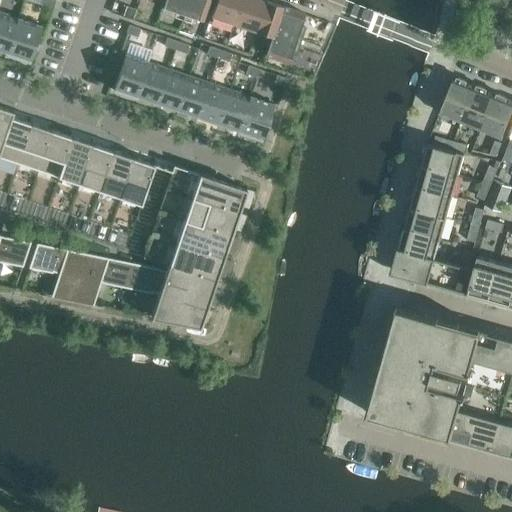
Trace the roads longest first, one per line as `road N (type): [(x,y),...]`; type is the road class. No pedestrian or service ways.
road 1 (residential): [(238,169),(60,112)]
road 2 (residential): [(352,424),(511,470)]
road 3 (residential): [(383,284),(511,322)]
